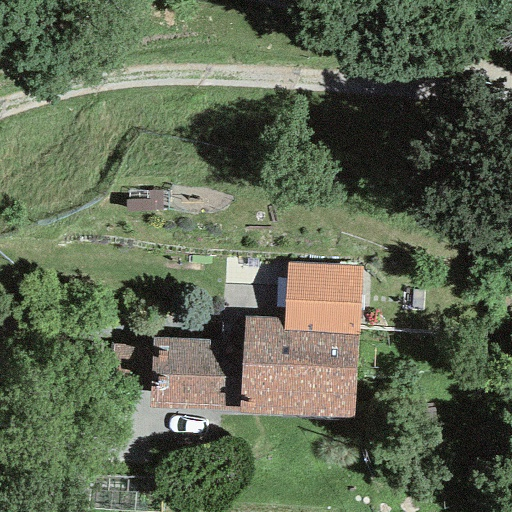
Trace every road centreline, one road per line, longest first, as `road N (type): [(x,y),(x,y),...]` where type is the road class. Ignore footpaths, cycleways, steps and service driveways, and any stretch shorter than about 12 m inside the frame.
road 1 (track): [(511,95),(319,78),(111,79),(0,105)]
road 2 (track): [(511,78),(254,0)]
road 3 (track): [(0,368),(124,416),(0,429)]
